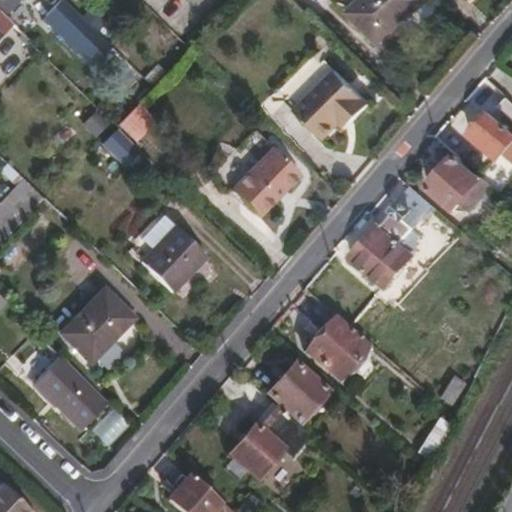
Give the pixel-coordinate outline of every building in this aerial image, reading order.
[(371,37),(407,0),(346,0),(340,7),(371,37)] [(351,120),(367,102),(331,68),(292,110),(321,137),(337,121),(344,114),(351,120)] [(511,117),(511,102),(505,96),(497,103),(511,117)] [(123,135),(141,117),(128,105),(111,123),(123,135)] [(511,132),(487,111),(482,115),(477,111),(467,122),(472,127),(467,132),(497,157),(511,140),(511,132)] [(337,121),(344,127),(351,120),(344,114),(337,121)] [(254,215),(295,174),(267,146),(226,187),(254,215)] [(466,208),(488,184),(455,153),(426,184),(452,208),(458,201),(466,208)] [(405,211),(409,207),(398,198),(389,208),(391,210),(379,224),(376,223),(349,255),(383,284),(410,253),(410,251),(413,246),(414,231),(412,225),(409,221),(413,217),(405,211)] [(171,293),(203,255),(154,215),(131,243),(146,255),(138,265),(171,293)] [(87,360),(130,316),(99,287),(56,331),(87,360)] [(339,378),(366,345),(332,316),(303,350),(339,378)] [(78,429),(106,401),(58,354),(31,382),(78,429)] [(300,421),(327,390),(293,360),(265,392),(300,421)] [(256,476),(280,446),(253,422),(227,452),(256,476)] [(207,511),(214,505),(219,499),(189,472),(166,496),(183,511),(207,511)] [(25,511),(27,510),(0,483),(0,511),(25,511)] [(221,511),(234,511),(219,499),(214,505),(221,511)]
